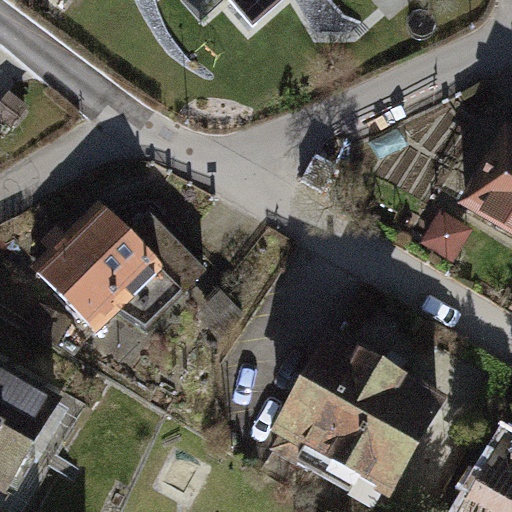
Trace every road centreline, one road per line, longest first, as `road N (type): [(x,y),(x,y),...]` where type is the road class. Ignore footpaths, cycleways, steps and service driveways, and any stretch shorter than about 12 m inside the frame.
road 1 (residential): [(177,146),(511,340)]
road 2 (residential): [(511,38),(256,153),(177,146)]
road 3 (residential): [(177,146),(107,103),(0,13)]
road 4 (residential): [(177,146),(98,142),(0,201)]
